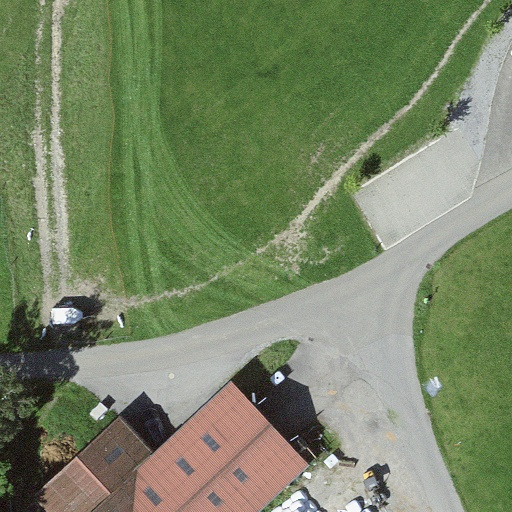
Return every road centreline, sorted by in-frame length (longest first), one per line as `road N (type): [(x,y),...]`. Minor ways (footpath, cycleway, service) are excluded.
road 1 (unclassified): [(390,276),(218,342),(0,368)]
road 2 (track): [(48,0),(55,362)]
road 3 (unclassified): [(390,276),(407,395),(450,511)]
road 4 (unclassified): [(511,193),(390,276)]
